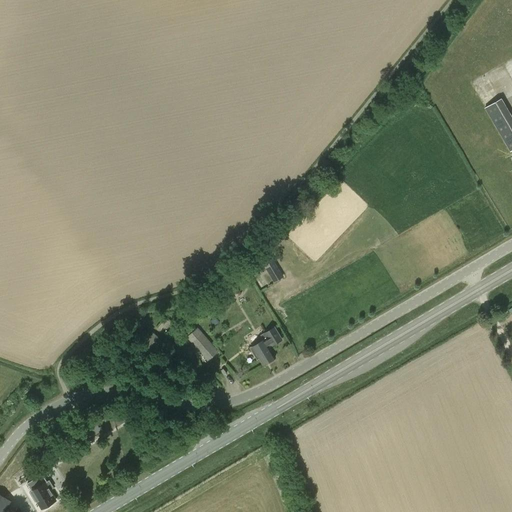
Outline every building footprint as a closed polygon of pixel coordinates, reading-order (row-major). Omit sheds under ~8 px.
[(511,150),(511,116),(501,98),(484,108),(510,152),(511,150)] [(284,276),(272,257),(263,263),(274,282),(284,276)] [(276,357),(269,346),(272,344),(273,345),(282,339),(275,327),(265,333),(268,338),(265,340),(265,339),(252,347),(253,347),(251,348),(257,359),(259,357),(264,364),(276,357)] [(217,352),(201,334),(197,328),(187,336),(193,343),(190,347),(197,356),(201,352),(208,360),(217,352)] [(49,480),(47,482),(43,474),(27,484),(31,491),(29,492),(35,502),(38,501),(42,508),(43,507),(45,508),(48,506),(48,504),(56,500),(50,490),(54,488),(49,480)] [(0,511),(8,499),(0,494),(0,511)]
